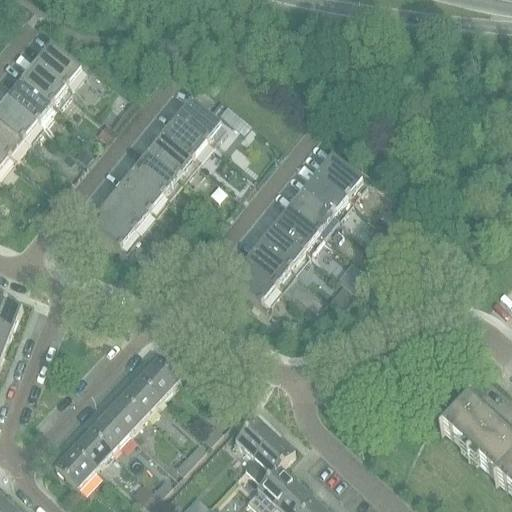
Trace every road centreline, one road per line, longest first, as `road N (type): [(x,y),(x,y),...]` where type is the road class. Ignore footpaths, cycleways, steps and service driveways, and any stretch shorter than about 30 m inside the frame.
road 1 (residential): [(164,331),(314,134)]
road 2 (residential): [(24,277),(171,81)]
road 3 (residential): [(296,380),(465,327),(511,358)]
road 4 (secondary): [(294,0),(511,26)]
road 5 (residential): [(15,472),(154,327)]
road 6 (residential): [(15,472),(7,435),(60,291)]
road 7 (residential): [(394,511),(309,426),(296,380)]
road 8 (residential): [(296,380),(164,331)]
